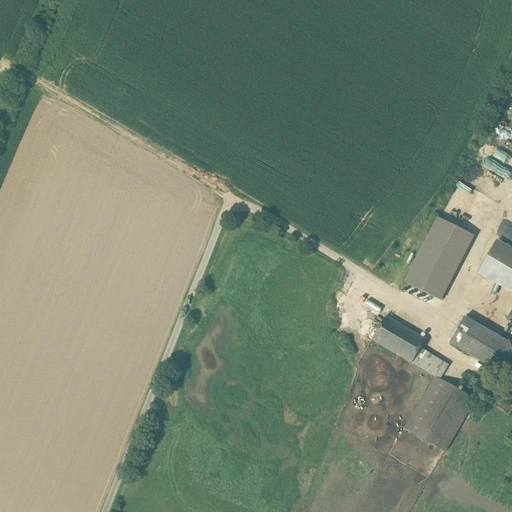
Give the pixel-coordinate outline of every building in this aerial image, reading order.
[(493,169),(487,180),(510,193),(511,190),(511,157),(511,156),(506,165),(486,154),(481,163),(493,169)] [(460,185),(454,195),(459,198),(458,200),(465,205),(468,202),(472,204),(470,207),(477,211),(482,204),(473,198),(475,195),(460,185)] [(511,248),(498,241),(479,274),(511,293),(511,248)] [(461,273),(447,265),(426,300),(440,308),(461,273)] [(425,340),(386,316),(372,340),(411,363),(420,349),(425,340)] [(508,343),(464,317),(449,343),(493,369),(508,343)] [(511,376),(511,343),(509,342),(508,343),(493,369),(493,370),(510,380),(511,376)] [(448,366),(420,349),(411,363),(435,377),(440,380),(440,379),(448,366)] [(473,399),(440,380),(435,377),(404,429),(444,452),(465,417),(463,416),(473,399)]
